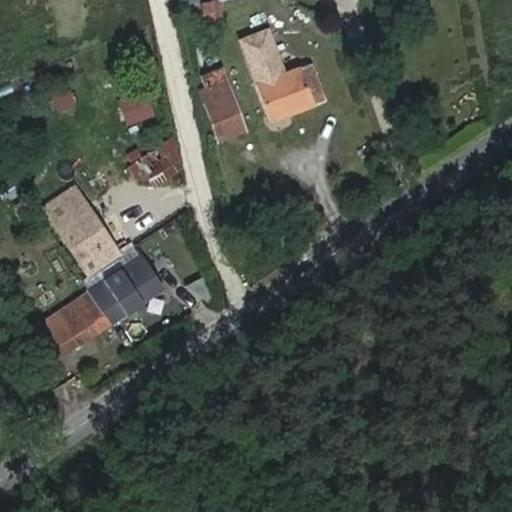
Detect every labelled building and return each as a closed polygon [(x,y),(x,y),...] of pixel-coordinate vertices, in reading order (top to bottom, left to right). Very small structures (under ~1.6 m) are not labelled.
[(215,0),(204,0),(195,2),(199,25),(219,21),(215,0)] [(248,70),(268,120),(314,100),(300,65),(276,75),(270,61),(248,70)] [(237,130),(211,71),(193,79),(198,91),(192,94),(213,141),(237,130)] [(88,119),(96,138),(141,118),(133,98),(88,119)] [(170,170),(162,136),(116,166),(126,182),(134,177),(142,188),(170,170)] [(67,191),(35,212),(79,278),(111,257),(67,191)] [(111,257),(79,278),(74,282),(81,291),(132,258),(125,248),(111,257)] [(81,291),(105,324),(155,289),(132,258),(81,291)] [(53,361),(105,324),(81,291),(29,328),(53,361)]
